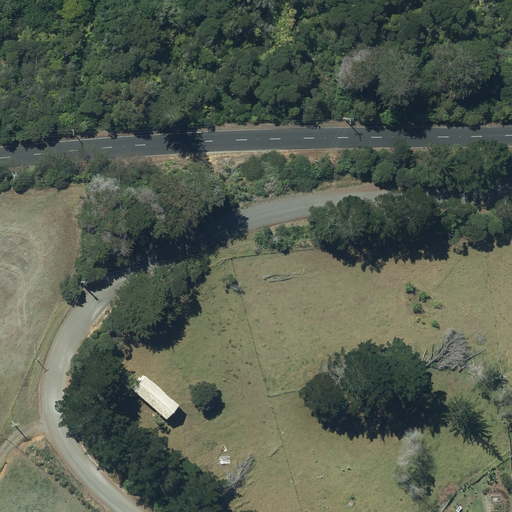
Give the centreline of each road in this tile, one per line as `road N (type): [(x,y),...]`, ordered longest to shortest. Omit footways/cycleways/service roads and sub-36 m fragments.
road 1 (unclassified): [(511,193),(286,212),(167,248),(123,276),(75,329),(57,392),(80,458),(136,511)]
road 2 (tertiary): [(511,135),(173,142),(0,158)]
